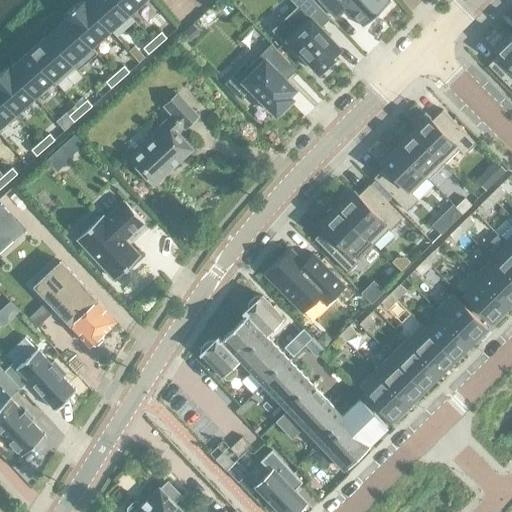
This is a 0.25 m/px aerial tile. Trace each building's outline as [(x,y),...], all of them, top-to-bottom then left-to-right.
[(84,0),(82,0),(65,16),(92,47),(111,30),(84,0)] [(130,13),(117,0),(86,0),(85,0),(84,0),(111,30),(130,13)] [(117,0),(130,13),(144,0),(117,0)] [(293,0),(299,6),(282,22),(293,33),(287,39),(296,47),(293,50),(305,63),(308,61),(319,72),(333,59),(331,57),(340,48),(320,26),(330,17),(313,0),(293,0)] [(390,1),(388,0),(318,0),(336,18),(347,8),(364,26),(390,1)] [(65,18),(47,34),(76,67),(77,66),(74,63),(92,47),(65,16),(64,17),(65,18)] [(161,31),(152,39),(158,45),(167,37),(161,31)] [(47,34),(29,51),(57,83),(76,67),(47,34)] [(499,54),(488,64),(511,88),(511,34),(504,40),(502,37),(492,47),(499,54)] [(152,39),(143,47),(149,53),(158,45),(152,39)] [(297,89),(282,74),(292,64),(273,44),(249,68),(254,73),(245,82),(278,115),(294,99),(291,96),(297,89)] [(57,83),(29,51),(10,67),(9,65),(8,66),(35,96),(53,81),(56,84),(57,83)] [(124,65),(115,73),(120,79),(130,71),(124,65)] [(8,66),(0,72),(0,95),(16,113),(35,96),(8,66)] [(115,73),(106,81),(111,87),(120,79),(115,73)] [(184,129),(198,115),(177,93),(164,106),(172,114),(151,132),(154,134),(128,157),(153,184),(192,148),(178,131),(183,127),(184,129)] [(0,127),(16,113),(0,95),(0,127)] [(87,99),(78,107),(83,113),(92,105),(87,99)] [(78,107),(69,115),(74,121),(83,113),(78,107)] [(425,113),(416,122),(418,125),(412,131),(444,164),(459,149),(464,154),(476,143),(443,109),(432,120),(425,113)] [(412,131),(396,146),(428,179),(444,164),(412,131)] [(50,133),(40,141),(46,147),(55,139),(50,133)] [(40,141),(31,149),(37,155),(46,147),(40,141)] [(374,177),(407,211),(419,199),(412,192),(426,178),(428,179),(396,146),(390,153),(387,150),(378,160),(385,166),(374,177)] [(12,167),(3,175),(9,181),(18,173),(12,167)] [(0,188),(9,181),(3,175),(0,178),(0,188)] [(345,196),(336,205),(373,243),(389,228),(391,229),(402,218),(369,185),(359,194),(354,190),(347,197),(345,196)] [(499,186),(489,195),(496,201),(505,192),(499,186)] [(489,195),(480,204),(487,211),(496,201),(489,195)] [(121,236),(140,219),(121,197),(101,214),(98,211),(72,234),(109,276),(135,252),(121,236)] [(465,197),(456,206),(462,213),(471,204),(465,197)] [(3,200),(0,203),(0,246),(25,224),(3,200)] [(315,238),(348,271),(359,260),(358,259),(373,243),(336,205),(326,215),(328,216),(321,224),(325,228),(315,238)] [(468,216),(459,225),(465,232),(475,223),(468,216)] [(459,225),(450,234),(456,241),(465,232),(459,225)] [(38,234),(11,260),(89,344),(116,319),(38,234)] [(511,249),(506,243),(491,258),(511,279),(511,249)] [(292,250),(267,275),(303,311),(318,296),(326,304),(345,285),(314,253),(304,263),(292,250)] [(434,250),(424,259),(431,266),(440,257),(434,250)] [(473,269),(472,270),(508,306),(511,301),(511,279),(491,258),(476,273),(473,269)] [(424,259),(415,268),(422,275),(431,266),(424,259)] [(472,270),(456,286),(494,324),(504,315),(501,312),(508,306),(472,270)] [(399,284),(390,293),(397,299),(406,290),(399,284)] [(390,293),(381,302),(388,308),(397,299),(390,293)] [(452,293),(436,309),(470,343),(477,336),(479,339),(489,330),(452,293)] [(248,307),(244,311),(266,334),(283,317),(262,295),(256,295),(248,302),(248,307)] [(36,328),(51,314),(43,304),(27,318),(36,328)] [(422,323),(421,324),(455,358),(470,343),(436,309),(439,313),(425,327),(422,323)] [(219,336),(218,336),(239,359),(287,410),(276,421),(292,437),(303,427),(343,469),(377,437),(387,428),(387,427),(359,397),(342,413),(266,334),(244,311),(243,312),(246,314),(222,339),(219,336)] [(368,314),(359,323),(366,330),(375,321),(368,314)] [(421,324),(406,339),(439,373),(455,358),(421,324)] [(349,325),(340,334),(347,341),(356,332),(349,325)] [(303,327),(293,337),(302,346),(313,336),(303,327)] [(340,334),(331,343),(337,350),(347,341),(340,334)] [(201,353),(222,375),(226,379),(231,379),(237,374),(236,368),(233,365),(239,359),(218,336),(218,337),(214,340),(209,340),(208,340),(201,347),(201,353)] [(317,356),(325,348),(313,336),(306,344),(317,356)] [(406,339),(390,354),(424,388),(439,373),(406,339)] [(75,388),(75,389),(63,376),(66,373),(54,360),(51,363),(38,349),(39,348),(38,347),(17,367),(13,362),(4,371),(21,388),(29,380),(54,408),(55,409),(76,389),(75,388)] [(390,354),(375,369),(409,404),(424,388),(390,354)] [(375,369),(359,385),(395,422),(404,412),(402,410),(409,404),(375,369)] [(31,420),(33,418),(25,409),(23,411),(11,398),(11,397),(10,396),(0,405),(0,431),(1,431),(10,440),(8,441),(17,451),(18,450),(22,454),(21,454),(22,455),(45,434),(44,433),(31,420)] [(238,455),(250,443),(242,435),(229,446),(238,455)] [(271,471),(256,485),(260,489),(258,491),(269,503),(271,501),(281,511),(303,511),(304,511),(304,504),(306,503),(291,487),(299,479),(302,482),(272,449),(261,460),(271,471)] [(158,487),(140,505),(137,501),(133,501),(127,507),(127,511),(182,511),(172,502),(180,495),(167,481),(159,489),(158,487)]
